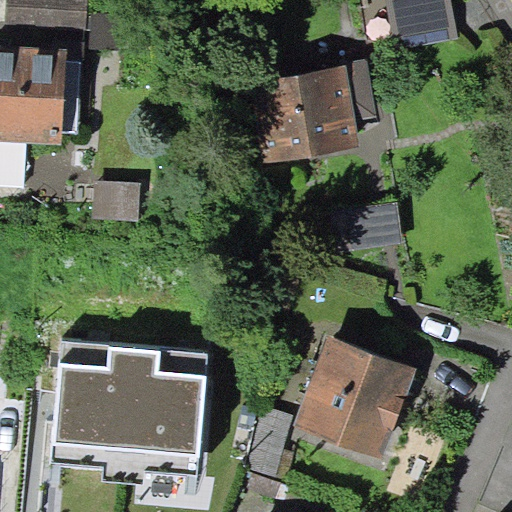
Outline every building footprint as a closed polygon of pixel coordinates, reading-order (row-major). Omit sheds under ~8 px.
[(452,24),(448,0),(397,0),(402,32),(452,24)] [(64,48),(0,44),(0,118),(60,122),(64,48)] [(342,60),(259,75),(272,145),(355,130),(342,60)] [(438,364),(347,330),(312,420),(403,455),(438,364)] [(207,358),(65,345),(54,462),(197,475),(207,358)] [(23,415),(0,414),(0,488),(22,489),(23,415)]
